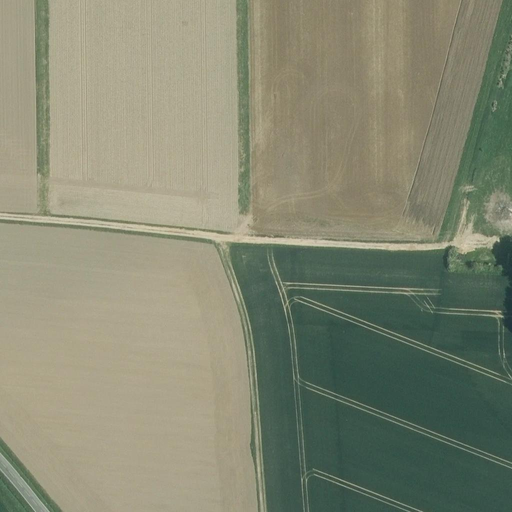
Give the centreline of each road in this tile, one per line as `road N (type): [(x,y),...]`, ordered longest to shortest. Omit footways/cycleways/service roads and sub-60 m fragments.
road 1 (track): [(444,249),(0,216)]
road 2 (track): [(267,511),(245,312),(222,237)]
